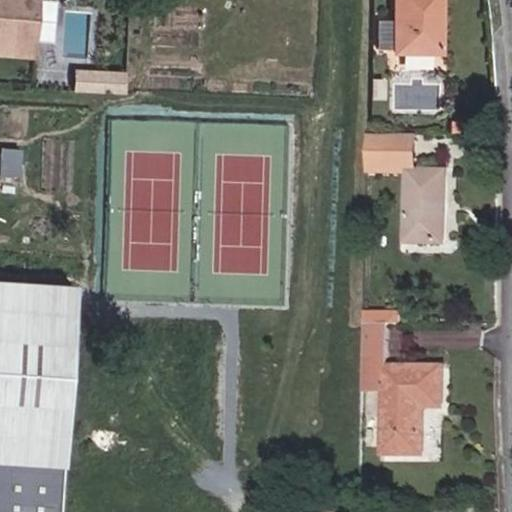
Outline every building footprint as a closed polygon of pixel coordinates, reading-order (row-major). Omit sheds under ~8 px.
[(0,0),(0,41),(30,43),(32,0),(0,0)] [(40,0),(40,38),(52,38),(53,0),(40,0)] [(440,53),(439,0),(393,0),(393,20),(376,20),(376,49),(393,49),(393,53),(440,53)] [(0,53),(29,55),(30,43),(0,41),(0,53)] [(121,92),(122,75),(80,72),(80,90),(121,92)] [(462,132),(462,122),(448,122),(448,132),(462,132)] [(415,166),(416,137),(368,136),(367,171),(402,172),(402,166),(415,166)] [(445,244),(446,172),(415,172),(408,171),(408,173),(407,243),(445,244)] [(57,511),(60,467),(72,285),(0,280),(0,511),(57,511)] [(395,326),(395,315),(364,314),(364,325),(389,325),(395,326)] [(442,408),(443,370),(388,369),(389,325),(364,325),(363,376),(384,377),(384,392),(384,455),(423,455),(424,415),(416,415),(416,408),(424,408),(442,408)] [(384,392),(384,377),(363,376),(363,391),(384,392)]
